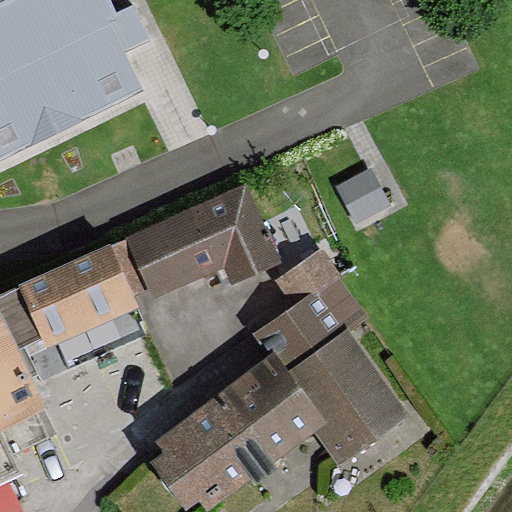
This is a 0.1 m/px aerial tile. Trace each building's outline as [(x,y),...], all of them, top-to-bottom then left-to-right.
[(0,0),(0,156),(139,89),(105,20),(113,16),(105,0),(0,0)] [(147,288),(151,296),(223,261),(233,282),(279,259),(242,185),(125,242),(147,288)] [(130,297),(147,288),(125,242),(0,302),(0,319),(14,348),(42,334),(48,345),(134,304),(130,297)] [(272,355),(157,440),(166,451),(153,460),(185,504),(197,495),(205,507),(313,427),(340,463),(407,413),(345,330),(366,314),(338,276),(320,252),(280,282),(295,303),(255,332),(272,355)] [(0,319),(0,482),(17,474),(9,456),(46,438),(31,408),(41,404),(14,348),(0,319)]
